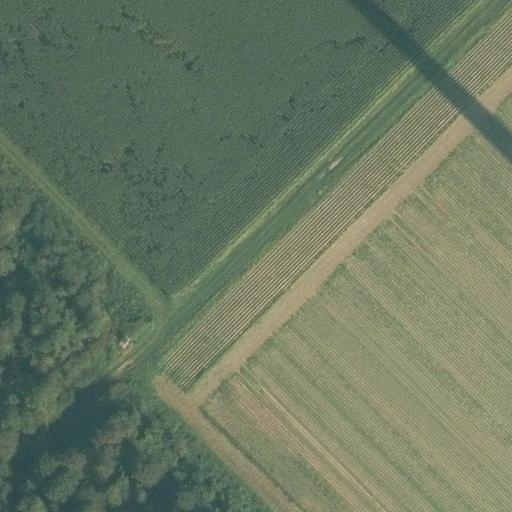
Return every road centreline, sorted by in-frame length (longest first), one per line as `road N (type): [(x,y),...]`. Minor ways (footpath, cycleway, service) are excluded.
road 1 (track): [(170,322),(494,0)]
road 2 (track): [(170,322),(0,146)]
road 3 (track): [(0,492),(170,322)]
